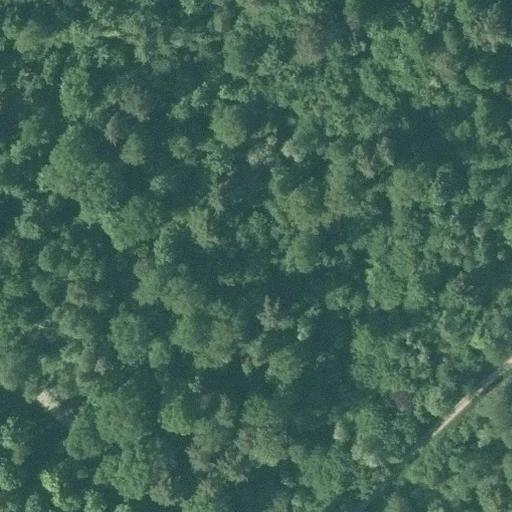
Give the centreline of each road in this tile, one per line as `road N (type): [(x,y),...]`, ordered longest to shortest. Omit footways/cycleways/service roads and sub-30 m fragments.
road 1 (track): [(0,366),(198,511)]
road 2 (track): [(511,358),(352,511)]
